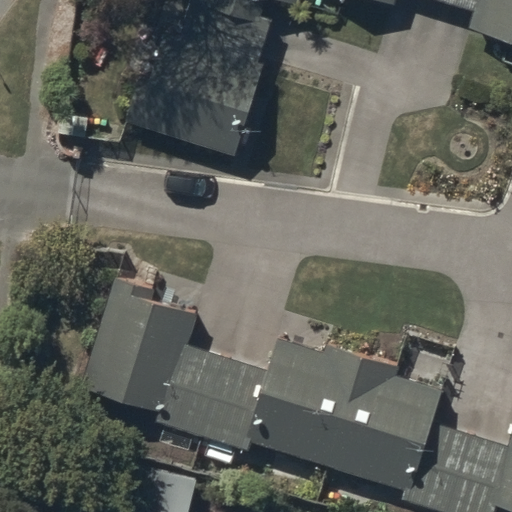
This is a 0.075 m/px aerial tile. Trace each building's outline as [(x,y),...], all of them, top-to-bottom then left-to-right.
[(263,12),(225,0),(198,0),(187,36),(261,60),(275,16),(263,12)] [(225,0),(263,12),(266,0),(225,0)] [(511,0),(481,0),(480,7),(474,23),(511,35),(511,0)] [(268,63),(261,60),(187,36),(177,33),(164,73),(148,67),(132,118),(238,152),(268,63)] [(190,342),(200,311),(157,298),(161,287),(123,275),(89,382),(170,407),(190,342)] [(254,433),(336,459),(371,351),(335,340),(330,356),(283,341),(275,368),(254,433)] [(208,432),(232,355),(190,342),(170,407),(166,419),(208,432)] [(405,362),(371,351),(336,459),(415,484),(435,420),(445,390),(401,376),(405,362)] [(254,433),(275,368),(232,355),(208,432),(250,445),(254,433)] [(480,434),(435,420),(415,484),(411,496),(456,510),(480,434)] [(495,511),(498,502),(511,459),(511,443),(480,434),(456,510),(460,511),(495,511)] [(196,511),(204,480),(105,457),(92,511),(196,511)] [(511,459),(498,502),(511,506),(511,459)]
